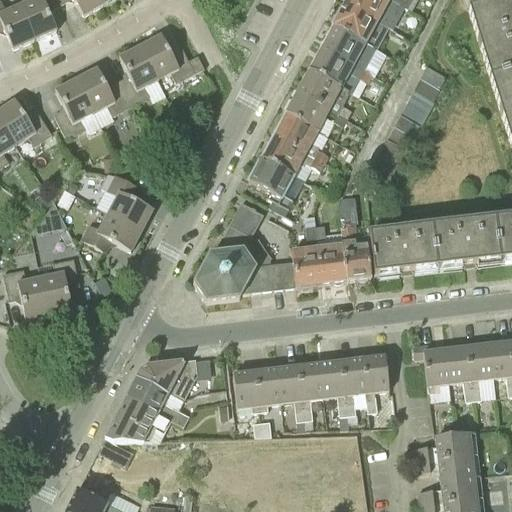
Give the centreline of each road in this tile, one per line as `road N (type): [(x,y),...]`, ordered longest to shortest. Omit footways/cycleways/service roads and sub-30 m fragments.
road 1 (residential): [(132,322),(313,0)]
road 2 (residential): [(132,322),(174,340),(390,318)]
road 3 (residential): [(399,511),(393,452),(405,430),(390,318)]
road 4 (residential): [(0,88),(124,33),(173,0)]
road 5 (residential): [(61,456),(132,322)]
road 6 (residential): [(390,318),(511,302)]
